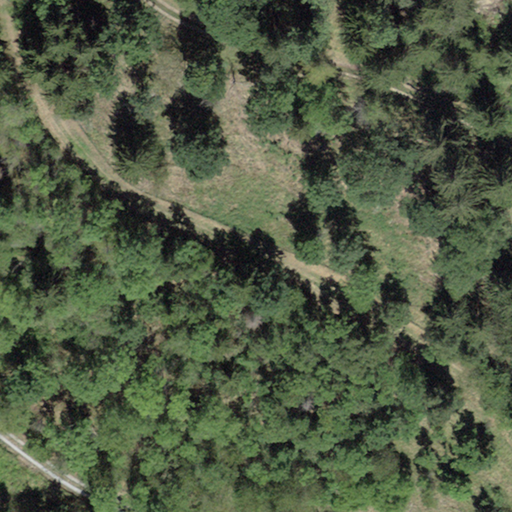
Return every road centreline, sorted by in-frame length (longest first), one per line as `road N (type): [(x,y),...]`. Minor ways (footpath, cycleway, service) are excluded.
road 1 (track): [(511,449),(442,379),(350,311),(300,283),(81,200),(0,100)]
road 2 (track): [(134,0),(210,42),(511,147)]
road 3 (track): [(111,511),(0,442)]
